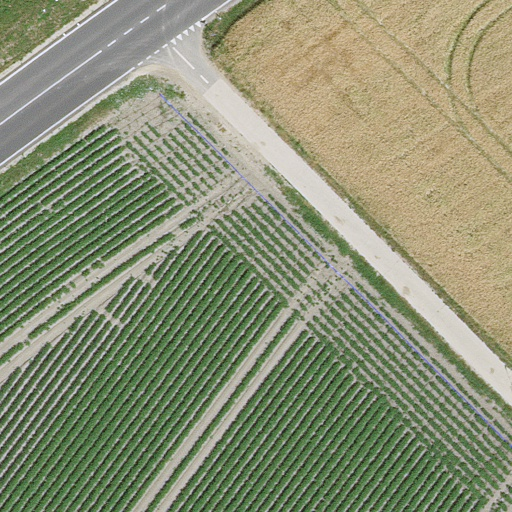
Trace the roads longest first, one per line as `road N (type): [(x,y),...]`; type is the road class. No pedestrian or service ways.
road 1 (track): [(152,24),(511,386)]
road 2 (secondary): [(171,9),(0,131)]
